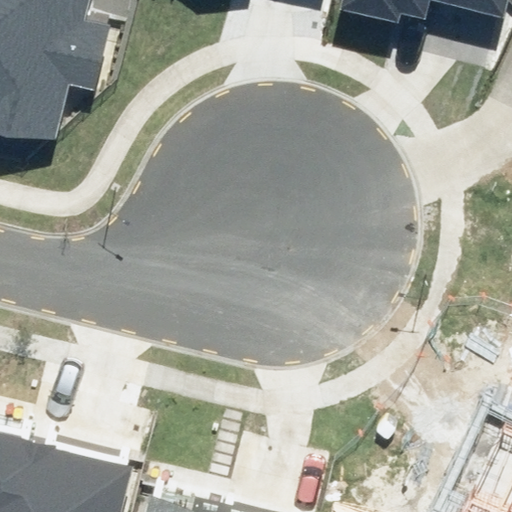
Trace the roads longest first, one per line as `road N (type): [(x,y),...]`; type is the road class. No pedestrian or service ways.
road 1 (residential): [(329,178),(205,241),(0,204)]
road 2 (residential): [(329,178),(506,129),(511,115)]
